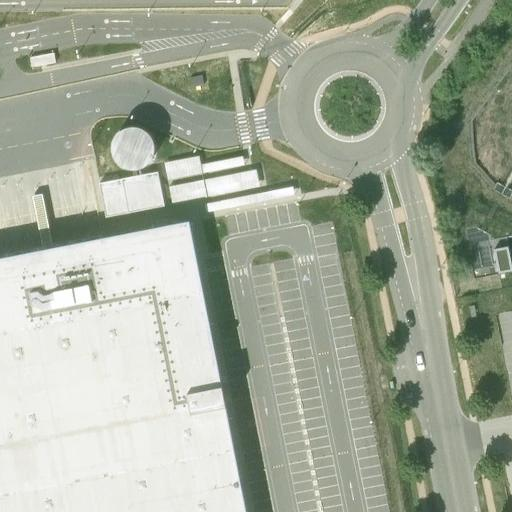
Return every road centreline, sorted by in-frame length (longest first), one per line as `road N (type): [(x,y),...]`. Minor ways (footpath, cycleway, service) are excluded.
road 1 (tertiary): [(375,60),(349,52),(323,57),(293,96),(305,142),(337,160),(361,159)]
road 2 (tertiary): [(427,344),(422,250),(391,138)]
road 3 (tertiary): [(361,159),(427,344)]
road 4 (tertiary): [(458,511),(427,344)]
